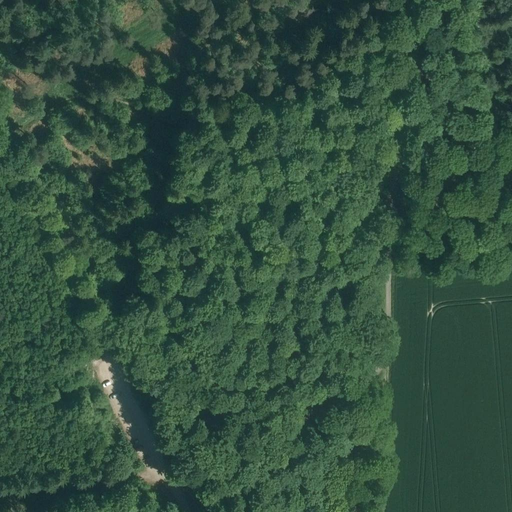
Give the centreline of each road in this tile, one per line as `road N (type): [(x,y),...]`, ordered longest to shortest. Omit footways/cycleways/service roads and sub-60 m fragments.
road 1 (track): [(406,0),(384,368),(187,482),(171,483)]
road 2 (track): [(0,145),(103,350)]
road 3 (track): [(171,483),(131,477),(0,486)]
road 4 (track): [(391,238),(511,226)]
